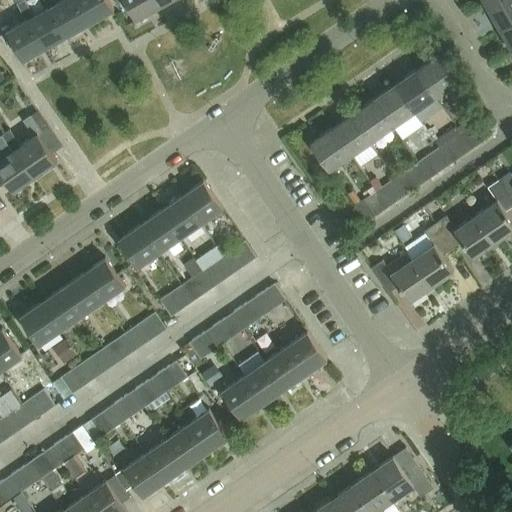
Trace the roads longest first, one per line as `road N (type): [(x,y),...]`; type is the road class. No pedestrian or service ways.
road 1 (unclassified): [(401,385),(218,120)]
road 2 (residential): [(0,273),(218,120)]
road 3 (residential): [(221,511),(401,385)]
road 4 (residential): [(218,120),(393,0)]
road 5 (unclassified): [(486,511),(401,385)]
road 6 (residential): [(401,385),(511,306)]
